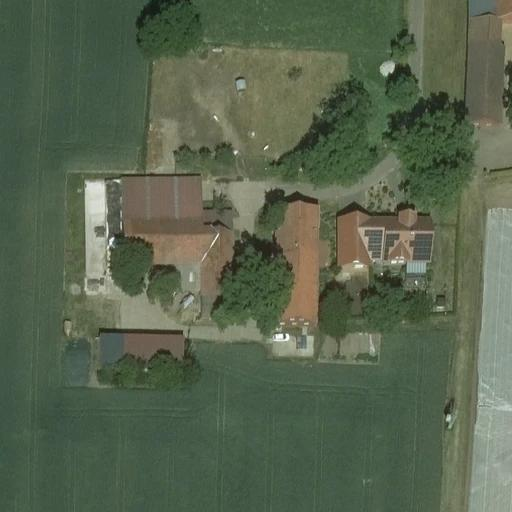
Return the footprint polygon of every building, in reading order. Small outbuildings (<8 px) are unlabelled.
[(511,0),(466,0),(466,127),(502,127),(503,26),(511,26),(511,0)] [(201,182),(125,179),(121,270),(161,271),(160,290),(200,292),(199,320),(230,321),(234,218),(200,217),(201,182)] [(319,213),(274,212),(271,327),(316,328),(319,213)] [(436,218),(340,222),(341,272),(374,271),(374,268),(438,265),(436,218)] [(183,343),(122,342),(121,373),(182,374),(183,343)]
